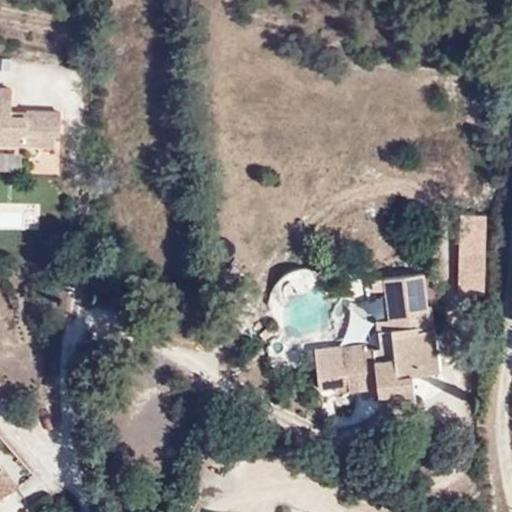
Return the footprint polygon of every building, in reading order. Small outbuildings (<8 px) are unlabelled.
[(0,143),(49,147),(50,135),(55,136),(58,115),(23,113),(22,119),(6,118),(7,112),(9,92),(0,90),(0,143)] [(475,308),(481,233),(467,231),(467,244),(462,244),(457,307),(475,308)] [(404,385),(415,385),(413,343),(429,341),(428,319),(421,318),(420,287),(388,289),(389,300),(377,301),(378,332),(368,333),(368,360),(359,361),(358,355),(308,359),(309,400),(340,399),(340,403),(367,403),(405,401),(404,385)] [(405,401),(367,403),(368,417),(405,416),(405,401)] [(0,501),(12,494),(0,475),(0,501)]
